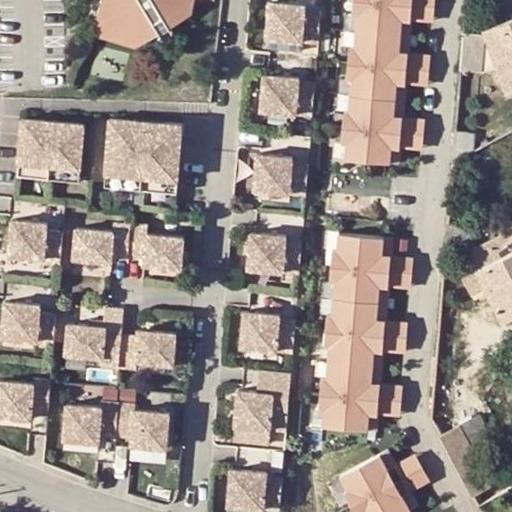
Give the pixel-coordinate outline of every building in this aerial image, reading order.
[(190,0),(135,30),(94,20),(91,34),(133,46),(192,12),(193,0),(190,0)] [(99,0),(94,20),(135,30),(190,0),(99,0)] [(269,0),(267,27),(317,31),(319,0),(269,0)] [(402,3),(370,0),(351,0),(350,14),(356,15),(354,31),(408,35),(409,26),(400,25),(402,3)] [(433,5),(402,3),(400,25),(409,26),(409,18),(432,20),(433,5)] [(460,33),(457,71),(481,73),(498,70),(506,95),(511,92),(511,19),(483,30),(484,36),(460,33)] [(353,48),(348,48),(347,63),(397,67),(399,44),(407,45),(408,35),(354,31),(353,48)] [(407,52),(407,45),(399,44),(397,67),(428,70),(429,54),(407,52)] [(397,67),(347,63),(345,78),(350,79),(349,95),(403,100),(403,90),(395,89),(397,67)] [(300,66),(264,64),(262,100),(312,104),(314,72),(300,71),(300,66)] [(403,100),(349,95),(348,112),(343,112),(341,127),(392,131),(394,108),(402,109),(403,100)] [(89,113),(27,107),(22,162),(85,168),(89,113)] [(402,109),(394,108),(392,131),(423,134),(424,119),(402,117),(402,109)] [(187,120),(114,113),(109,169),(182,175),(187,120)] [(392,131),(341,127),(340,142),(345,143),(344,160),(398,164),(399,154),(390,154),(392,131)] [(474,131),(453,129),(450,165),(473,153),(474,131)] [(423,134),(392,131),(390,154),(399,154),(399,147),(422,149),(423,134)] [(293,146),(258,143),(255,180),(306,184),(308,151),(293,150),(293,146)] [(85,168),(22,162),(21,175),(83,181),(85,168)] [(182,175),(109,169),(108,182),(181,188),(182,175)] [(50,213),(14,211),(12,247),(46,249),(46,254),(62,255),(65,224),(49,222),(50,213)] [(114,222),(77,220),(75,251),(113,253),(113,246),(130,247),(132,215),(114,214),(114,222)] [(132,215),(130,247),(146,248),(145,255),(183,257),(185,226),(148,224),(149,216),(132,215)] [(287,225),(252,223),(249,259),(300,263),(302,230),(287,229),(287,225)] [(445,224),(443,241),(468,244),(470,225),(445,224)] [(337,252),(332,251),(331,266),(381,270),(383,248),(391,248),(392,239),(338,235),(337,252)] [(478,270),(479,272),(486,286),(503,318),(511,313),(511,242),(494,252),(497,259),(478,270)] [(391,248),(383,248),(381,270),(389,271),(412,273),(413,257),(391,256),(391,248)] [(381,270),(331,266),(329,282),(334,282),(333,299),(387,303),(388,294),(379,293),(381,270)] [(389,271),(381,270),(379,293),(388,294),(388,286),(411,288),(412,273),(389,271)] [(483,289),(486,286),(479,272),(475,274),(474,278),(474,283),(476,286),(479,288),(483,289)] [(43,295),(8,293),(5,328),(40,331),(40,336),(56,337),(59,306),(43,304),(43,295)] [(332,316),(326,315),(325,331),(376,335),(377,312),(386,313),(387,303),(333,299),(332,316)] [(281,303),(246,301),(243,336),(294,340),(296,308),(281,307),(281,303)] [(386,313),(377,312),(376,335),(384,335),(407,337),(408,322),(385,320),(386,313)] [(108,316),(73,313),(70,344),(105,347),(104,355),(121,356),(124,325),(108,323),(108,316)] [(140,326),(124,325),(121,356),(138,358),(139,350),(173,352),(176,322),(141,319),(140,326)] [(376,335),(325,331),(324,346),(329,347),(328,363),(382,367),(383,358),(374,357),(376,335)] [(407,337),(376,335),(374,357),(383,358),(383,351),(405,352),(407,337)] [(326,380),(322,380),(321,395),(371,399),(373,376),(381,377),(382,367),(328,363),(326,380)] [(36,380),(1,377),(0,389),(0,413),(32,416),(33,407),(50,409),(53,376),(36,375),(36,380)] [(381,377),(373,376),(371,399),(402,401),(403,386),(381,384),(381,377)] [(275,383),(240,380),(237,416),(288,420),(290,388),(275,387),(275,383)] [(104,398),(70,396),(68,431),(103,434),(103,425),(120,426),(121,394),(104,393),(104,398)] [(139,395),(121,394),(120,426),(136,427),(135,436),(170,438),(172,402),(138,400),(139,395)] [(371,399),(321,395),(319,411),(324,411),(323,428),(377,432),(377,423),(369,422),(371,399)] [(402,401),(371,399),(369,422),(377,423),(378,415),(401,417),(402,401)] [(479,414),(438,434),(472,496),(493,484),(484,465),(500,456),(479,414)] [(349,492),(344,494),(352,508),(396,484),(386,464),(393,460),(389,451),(341,477),(349,492)] [(393,460),(386,464),(396,484),(424,469),(416,456),(397,466),(393,460)] [(282,499),(284,467),(269,466),(269,462),(233,459),(231,495),(282,499)] [(424,469),(396,484),(407,504),(415,500),(411,493),(431,483),(424,469)] [(511,483),(476,503),(481,511),(504,511),(511,508),(511,483)] [(396,484),(352,508),(354,511),(411,511),(419,508),(415,500),(407,504),(396,484)]
